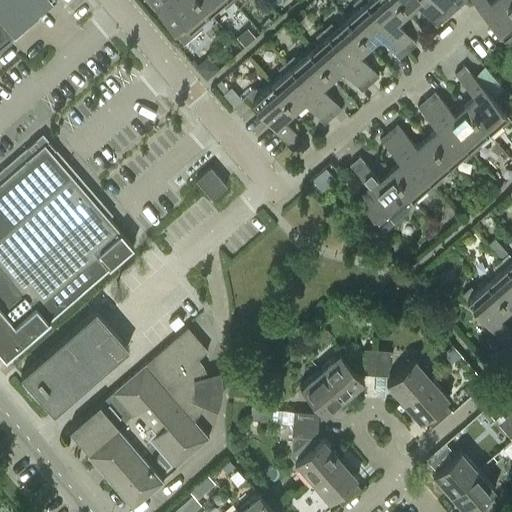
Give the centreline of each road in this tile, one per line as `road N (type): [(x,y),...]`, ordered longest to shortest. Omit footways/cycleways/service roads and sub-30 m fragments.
road 1 (residential): [(473,20),(274,193),(110,0)]
road 2 (residential): [(395,470),(351,430),(356,416),(370,408),(386,415),(417,452)]
road 3 (tertiary): [(94,511),(0,407)]
road 4 (residential): [(417,452),(511,370)]
